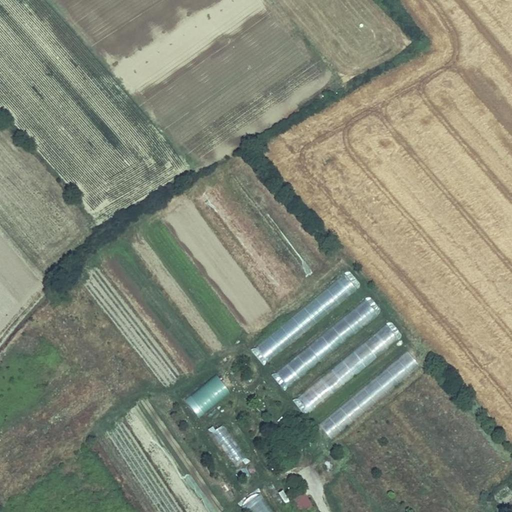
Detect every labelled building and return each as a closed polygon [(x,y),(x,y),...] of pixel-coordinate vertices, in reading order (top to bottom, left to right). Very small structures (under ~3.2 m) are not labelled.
[(367,300),(273,369),(285,385),(379,316),(367,300)] [(307,410),(400,341),(388,325),(295,394),(307,410)] [(330,438),(421,367),(408,351),(317,422),(330,438)] [(183,398),(197,417),(230,392),(215,373),(183,398)] [(158,405),(151,409),(163,433),(171,429),(158,405)] [(225,423),(211,430),(231,467),(245,460),(225,423)] [(242,467),(236,472),(244,480),(249,474),(242,467)] [(250,511),(275,511),(264,492),(245,503),(250,511)] [(294,499),(301,511),(304,511),(314,506),(305,492),(294,499)]
